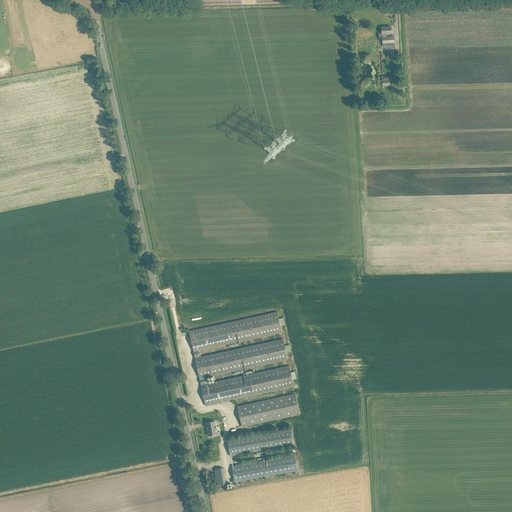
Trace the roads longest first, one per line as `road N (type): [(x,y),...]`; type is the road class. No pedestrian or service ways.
road 1 (tertiary): [(205,511),(100,38)]
road 2 (tertiary): [(93,5),(300,0)]
